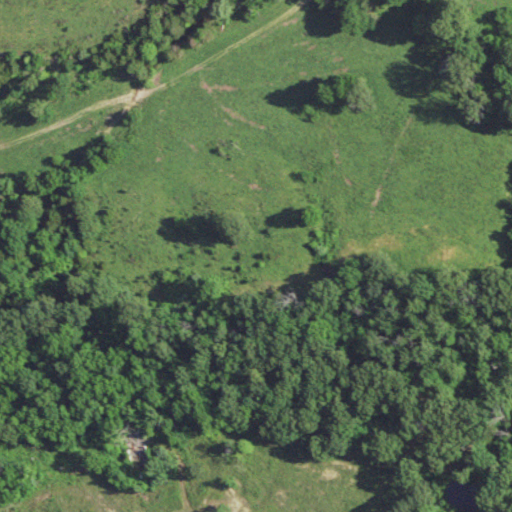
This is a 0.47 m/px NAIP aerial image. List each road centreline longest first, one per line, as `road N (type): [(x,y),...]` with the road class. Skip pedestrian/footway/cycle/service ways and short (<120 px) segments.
road 1 (residential): [(4,511),(41,499),(149,492),(184,463),(241,440),(359,468),(451,511)]
road 2 (residential): [(27,504),(30,511),(152,508),(149,492)]
